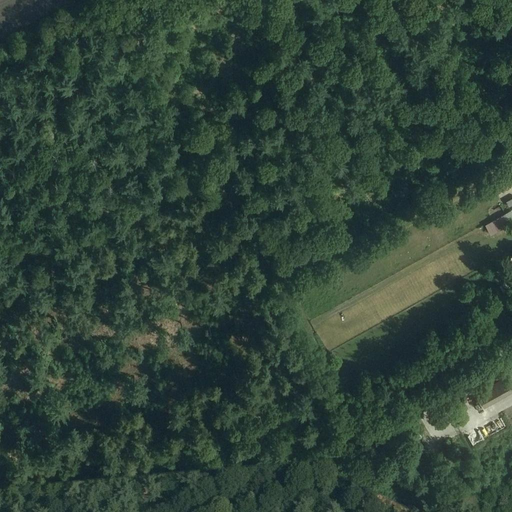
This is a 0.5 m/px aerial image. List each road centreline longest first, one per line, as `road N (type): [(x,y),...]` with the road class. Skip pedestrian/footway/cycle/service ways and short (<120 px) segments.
road 1 (track): [(360,430),(127,0)]
road 2 (unclassified): [(511,345),(215,511)]
road 3 (track): [(279,280),(511,150)]
road 4 (track): [(475,511),(416,398)]
